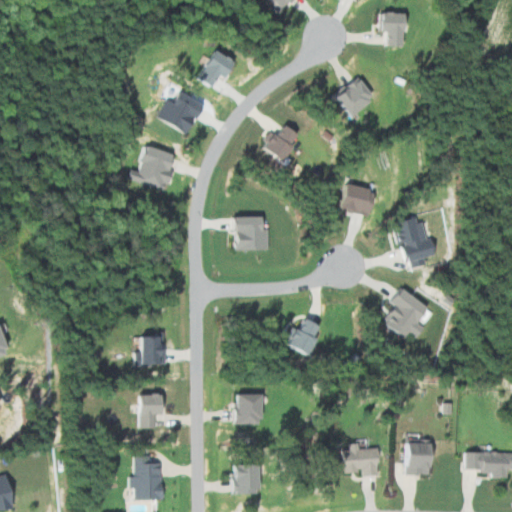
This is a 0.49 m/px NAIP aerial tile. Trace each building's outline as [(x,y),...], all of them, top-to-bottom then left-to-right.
[(376,46),(394,47),(395,14),(370,13),(369,32),(377,32),(376,46)] [(223,61),(205,49),(186,78),(201,88),(209,76),(212,77),(223,61)] [(325,96),(341,117),(368,96),(352,75),(325,96)] [(177,135),(194,106),(168,90),(150,119),(177,135)] [(253,149),(271,162),(291,135),(277,124),(266,138),(263,135),(253,149)] [(130,171),(122,170),(120,180),(157,189),(165,153),(136,146),(130,171)] [(369,190),(334,185),(330,211),(364,216),(369,190)] [(262,250),(262,229),(256,229),(256,217),(224,217),(224,250),(262,250)] [(431,255),(429,239),(421,240),(418,222),(411,224),(409,218),(386,222),(390,246),(392,245),(396,263),(403,261),(405,268),(420,265),(418,257),(431,255)] [(421,307),(394,286),(383,301),(389,306),(376,323),(399,341),(405,332),(411,337),(419,327),(411,320),(421,307)] [(159,365),(159,334),(130,335),(131,365),(159,365)] [(227,424),(249,425),(250,418),(258,418),(258,395),(227,394),(227,424)] [(158,395),(127,396),(128,415),(133,415),(133,429),(150,428),(149,414),(159,414),(158,395)] [(353,449),(352,444),(343,444),(343,450),(335,451),(336,473),(356,472),(356,477),(374,476),(373,448),(353,449)] [(395,475),(424,476),(425,444),(396,444),(395,475)] [(458,452),(457,471),(484,472),(484,478),(500,479),(500,469),(509,469),(509,453),(458,452)] [(143,456),(128,457),(128,477),(123,477),(124,489),(128,489),(129,501),(156,500),(155,464),(144,464),(143,456)] [(224,466),(224,495),(249,494),(249,465),(224,466)] [(0,510),(9,509),(4,475),(0,475),(0,510)]
